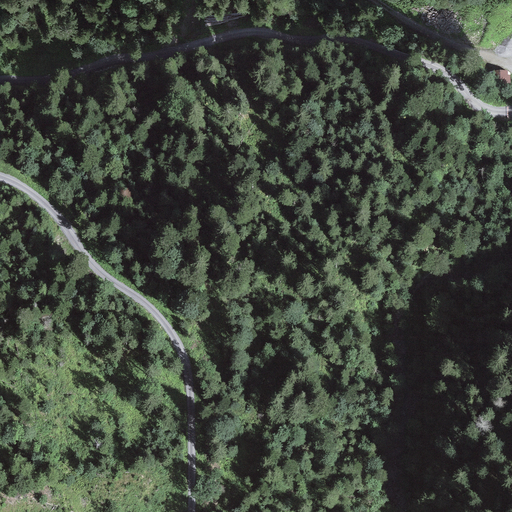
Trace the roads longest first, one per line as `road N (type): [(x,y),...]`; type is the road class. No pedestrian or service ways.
road 1 (track): [(511,112),(486,110),(446,73),(370,44),(251,31),(51,79),(0,79)]
road 2 (track): [(0,177),(54,212),(92,263),(147,304),(177,342),(189,377),(191,511)]
road 3 (track): [(372,0),(511,68)]
